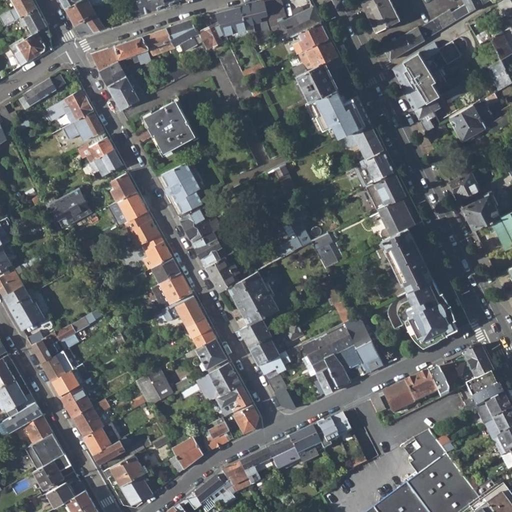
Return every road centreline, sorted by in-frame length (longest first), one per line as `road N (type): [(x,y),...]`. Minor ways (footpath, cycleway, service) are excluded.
road 1 (residential): [(71,49),(278,427)]
road 2 (primary): [(336,0),(494,324)]
road 3 (residential): [(494,324),(278,427)]
road 4 (residential): [(0,316),(112,511)]
road 5 (residential): [(225,0),(71,49)]
road 6 (residential): [(278,427),(215,461),(151,511)]
